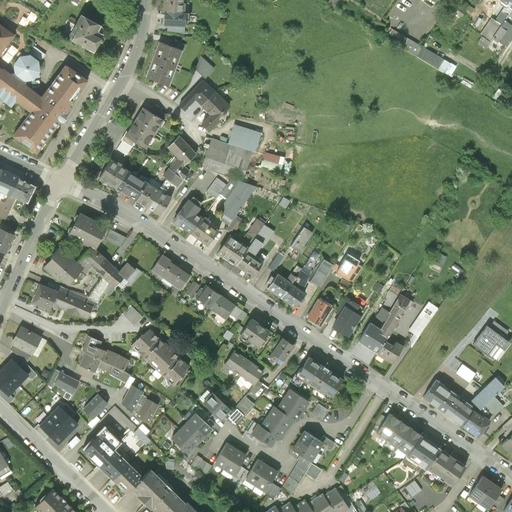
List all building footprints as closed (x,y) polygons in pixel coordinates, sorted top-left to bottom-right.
[(162,0),(161,12),(163,12),(184,13),(185,4),(182,4),(182,0),(162,0)] [(511,0),(502,0),(501,2),(506,6),(511,10),(511,0)] [(474,10),(465,3),(461,8),(466,12),(470,15),(474,10)] [(461,18),(466,12),(461,8),(457,5),(452,12),(461,18)] [(505,21),(511,11),(511,10),(506,6),(495,20),(492,18),(479,35),(482,36),(490,42),(493,38),(505,21)] [(34,21),(39,15),(32,11),(28,17),(34,21)] [(184,13),(163,12),(163,25),(188,27),(188,14),(184,13)] [(104,27),(81,15),(69,38),(94,52),(103,34),(100,33),(104,27)] [(511,38),(511,25),(505,21),(493,38),(506,47),(511,38)] [(0,96),(2,98),(4,96),(5,97),(7,98),(6,101),(12,105),(13,103),(14,103),(16,101),(31,112),(28,117),(26,117),(23,121),(23,122),(20,127),(18,127),(14,133),(14,135),(14,136),(36,152),(38,149),(40,149),(44,143),(44,141),(52,131),(53,131),(58,124),(58,123),(59,121),(60,122),(64,121),(66,118),(65,115),(64,114),(67,111),(66,110),(69,107),(67,105),(70,100),(71,101),(73,98),(74,98),(79,92),(79,90),(81,86),(83,86),(86,82),(85,81),(86,80),(66,66),(65,66),(64,66),(61,70),(61,72),(59,75),(57,75),(52,82),(53,83),(49,88),(48,88),(43,94),(43,96),(41,98),(26,86),(25,85),(24,80),(33,79),(39,71),(38,61),(30,55),(20,57),(14,64),(15,73),(10,75),(7,73),(2,69),(1,71),(0,69),(0,52),(1,53),(5,47),(5,45),(9,40),(10,40),(13,37),(12,36),(13,35),(0,25),(0,96)] [(456,67),(393,30),(388,40),(451,77),(456,67)] [(490,42),(482,36),(477,43),(485,49),(490,42)] [(175,41),(172,47),(182,51),(183,51),(185,46),(175,41)] [(152,59),(175,68),(182,51),(172,47),(159,42),(152,59)] [(45,55),(34,47),(29,52),(41,60),(45,55)] [(214,69),(200,56),(195,70),(204,79),(214,69)] [(175,68),(152,59),(146,76),(169,85),(175,68)] [(473,84),(464,78),(461,82),(471,88),(473,84)] [(200,108),(214,93),(202,81),(178,106),(184,113),(194,102),(200,108)] [(506,87),(502,84),(493,97),(498,100),(506,87)] [(229,108),(214,93),(200,108),(209,117),(200,126),(207,133),(218,123),(216,120),(229,108)] [(151,107),(148,112),(164,121),(167,116),(151,107)] [(148,112),(143,108),(134,123),(154,135),(160,126),(162,127),(165,122),(164,121),(148,112)] [(154,135),(134,123),(127,133),(125,137),(134,143),(146,150),(154,135)] [(261,134),(234,125),(227,144),(252,153),(255,153),(261,134)] [(125,137),(127,133),(125,132),(120,141),(121,142),(131,148),(134,143),(125,137)] [(196,155),(179,137),(166,149),(176,159),(183,167),(196,155)] [(252,153),(227,144),(211,139),(201,168),(231,178),(242,182),(252,153)] [(131,148),(121,142),(116,150),(126,156),(131,148)] [(262,158),(277,163),(279,156),(264,151),(262,158)] [(277,163),(262,158),(259,167),(281,173),(283,165),(277,163)] [(183,167),(176,159),(162,177),(165,180),(171,184),(176,188),(189,173),(183,167)] [(116,165),(110,161),(98,180),(116,192),(128,173),(121,168),(122,167),(117,164),(116,165)] [(19,179),(2,171),(0,175),(0,191),(6,195),(10,197),(19,179)] [(199,172),(192,181),(197,184),(203,175),(199,172)] [(128,173),(116,192),(135,203),(148,185),(128,173)] [(216,198),(227,183),(218,176),(206,191),(216,198)] [(219,221),(228,227),(236,216),(256,187),(242,182),(231,178),(219,195),(226,200),(221,206),(220,213),(223,216),(219,221)] [(36,187),(19,179),(10,197),(17,200),(27,205),(36,187)] [(165,180),(159,192),(164,195),(171,184),(165,180)] [(148,185),(135,203),(147,211),(159,192),(148,185)] [(159,192),(147,211),(159,218),(171,199),(164,195),(159,192)] [(10,197),(6,195),(6,196),(3,195),(0,200),(0,202),(1,203),(6,205),(10,197)] [(17,200),(10,197),(6,205),(1,203),(0,203),(0,218),(6,222),(17,200)] [(173,220),(191,234),(202,218),(195,213),(199,208),(188,200),(173,220)] [(107,228),(79,214),(68,236),(91,248),(95,250),(107,228)] [(236,216),(228,227),(225,231),(232,236),(243,221),(236,216)] [(219,231),(202,218),(191,234),(207,246),(219,231)] [(246,235),(254,240),(264,226),(256,220),(246,235)] [(264,226),(254,240),(263,246),(264,247),(274,232),(264,226)] [(312,233),(304,228),(290,248),(300,255),(306,247),(304,246),(312,233)] [(16,236),(1,229),(0,231),(0,251),(7,255),(16,236)] [(126,238),(110,230),(104,241),(119,248),(126,238)] [(360,249),(366,253),(373,240),(361,234),(358,240),(363,243),(360,249)] [(248,250),(229,237),(217,256),(235,269),(245,253),(248,250)] [(245,253),(253,259),(263,246),(254,240),(248,250),(245,253)] [(76,263),(59,247),(48,259),(49,261),(42,268),(57,282),(59,279),(67,286),(80,271),(83,269),(76,263)] [(105,259),(95,250),(91,248),(76,263),(83,269),(80,271),(84,276),(88,272),(93,277),(96,274),(102,280),(106,275),(97,267),(105,259)] [(253,259),(245,253),(235,269),(252,280),(262,265),(253,259)] [(284,257),(279,253),(267,269),(273,273),(284,257)] [(349,253),(336,274),(352,284),(362,267),(359,265),(361,261),(349,253)] [(447,258),(439,254),(434,265),(441,269),(447,258)] [(190,276),(161,256),(150,272),(179,292),(190,276)] [(106,275),(102,280),(109,285),(113,289),(123,279),(124,278),(119,272),(105,259),(97,267),(106,275)] [(333,266),(322,259),(308,282),(319,289),(333,266)] [(126,265),(119,272),(124,278),(123,279),(131,286),(142,273),(135,269),(133,271),(126,265)] [(296,279),(280,302),(294,311),(305,296),(302,294),(308,277),(301,272),(296,279)] [(269,287),(266,292),(280,302),(296,279),(290,275),(285,282),(277,277),(274,281),(270,278),(266,285),(269,287)] [(390,277),(383,288),(388,291),(394,282),(394,280),(390,277)] [(109,285),(102,280),(88,299),(97,303),(109,285)] [(200,286),(193,282),(184,294),(191,299),(200,286)] [(404,288),(394,282),(388,291),(399,298),(400,295),(404,288)] [(57,294),(38,285),(29,305),(48,314),(51,305),(57,294)] [(60,287),(57,294),(51,305),(61,309),(60,311),(65,313),(77,319),(78,316),(87,320),(92,308),(85,305),(88,299),(60,287)] [(196,302),(209,311),(220,297),(207,287),(202,293),(199,291),(196,295),(199,297),(196,302)] [(386,301),(382,308),(390,313),(399,298),(388,291),(386,301)] [(327,293),(322,300),(329,305),(334,298),(327,293)] [(378,334),(387,340),(411,302),(400,295),(399,298),(390,313),(382,327),(380,331),(378,334)] [(242,312),(220,297),(209,311),(224,322),(229,315),(236,320),(242,312)] [(334,313),(339,317),(344,308),(352,313),(357,305),(345,297),(334,313)] [(319,299),(306,318),(320,327),(332,307),(329,305),(322,300),(319,299)] [(410,340),(412,349),(439,309),(427,301),(408,331),(413,335),(410,340)] [(131,307),(123,316),(134,327),(142,318),(131,307)] [(339,317),(331,330),(348,340),(361,318),(352,313),(344,308),(339,317)] [(373,321),(382,327),(390,313),(382,308),(373,321)] [(242,312),(236,320),(241,323),(246,315),(242,312)] [(269,333),(251,321),(239,338),(240,341),(246,345),(249,345),(250,343),(259,349),(269,333)] [(380,331),(370,325),(358,343),(377,355),(386,341),(387,340),(378,334),(380,331)] [(41,338),(21,326),(10,346),(13,347),(30,357),(41,338)] [(486,326),(472,345),(491,358),(500,347),(504,351),(509,343),(486,326)] [(188,369),(149,331),(142,337),(141,336),(130,348),(132,350),(131,353),(136,354),(166,381),(167,386),(170,385),(172,387),(177,381),(180,383),(184,378),(182,376),(188,369)] [(227,334),(222,343),(226,345),(231,337),(227,334)] [(273,351),(277,345),(275,343),(279,337),(275,334),(266,346),(273,351)] [(101,343),(87,337),(80,352),(84,354),(101,362),(106,352),(98,349),(101,343)] [(295,348),(282,339),(277,345),(273,351),(267,359),(275,364),(277,361),(282,365),(295,348)] [(393,346),(386,341),(377,355),(392,364),(402,347),(395,343),(393,346)] [(460,360),(469,347),(460,342),(452,355),(460,360)] [(30,357),(13,347),(10,352),(28,362),(30,357)] [(106,352),(101,362),(112,368),(123,373),(129,362),(106,352)] [(249,363),(233,352),(222,368),(238,378),(249,363)] [(101,362),(84,354),(78,368),(94,375),(97,368),(109,374),(112,368),(101,362)] [(28,376),(10,358),(0,367),(0,388),(7,396),(28,376)] [(344,381),(309,358),(301,370),(299,370),(291,382),(299,387),(302,382),(331,400),(344,381)] [(249,363),(238,378),(253,389),(264,373),(249,363)] [(469,382),(475,374),(462,364),(455,373),(469,382)] [(112,368),(109,374),(108,376),(124,384),(128,376),(123,373),(112,368)] [(50,373),(43,370),(40,376),(46,380),(50,373)] [(80,381),(63,372),(56,384),(74,393),(80,381)] [(495,378),(503,386),(507,383),(498,374),(495,378)] [(436,378),(423,397),(437,407),(449,391),(451,388),(436,378)] [(473,408),(475,410),(494,394),(503,386),(495,378),(484,387),(486,389),(467,404),(473,408)] [(143,393),(131,386),(121,403),(132,410),(143,393)] [(302,413),(308,402),(287,389),(281,399),(302,413)] [(467,404),(449,391),(437,407),(461,424),(473,408),(467,404)] [(231,411),(214,392),(204,401),(221,420),(231,411)] [(107,404),(97,394),(82,409),(92,419),(107,404)] [(475,410),(489,420),(504,404),(494,394),(475,410)] [(254,405),(245,397),(235,408),(244,415),(254,405)] [(158,405),(147,398),(136,416),(147,423),(158,405)] [(302,413),(281,399),(274,409),(291,420),(295,423),(302,413)] [(60,409),(70,419),(76,413),(66,403),(60,409)] [(328,409),(318,403),(311,413),(321,420),(328,409)] [(47,415),(66,434),(76,425),(70,419),(60,409),(57,405),(47,415)] [(291,420),(274,409),(271,406),(265,414),(285,428),(291,420)] [(473,408),(461,424),(478,436),(480,433),(483,435),(489,428),(485,425),(489,420),(475,410),(473,408)] [(388,436),(401,418),(391,410),(378,429),(388,436)] [(198,411),(189,420),(206,436),(214,427),(198,411)] [(285,428),(265,414),(259,423),(275,434),(279,437),(285,428)] [(66,434),(47,415),(37,425),(56,444),(66,434)] [(510,434),(511,432),(511,417),(502,426),(510,434)] [(398,444),(411,425),(401,418),(388,436),(398,444)] [(189,420),(181,429),(197,445),(206,436),(189,420)] [(268,444),(275,434),(259,423),(256,421),(250,432),(256,436),(268,444)] [(99,464),(115,447),(121,441),(104,425),(95,434),(97,436),(94,438),(93,437),(82,448),(99,464)] [(421,432),(411,425),(398,444),(408,451),(421,432)] [(188,454),(197,445),(181,429),(172,438),(188,454)] [(253,441),(256,436),(250,432),(245,429),(242,434),(253,441)] [(315,452),(321,442),(320,441),(304,431),(297,441),(315,452)] [(440,445),(421,432),(408,451),(420,458),(418,460),(426,466),(440,445)] [(511,432),(510,434),(500,443),(511,455),(511,454),(511,432)] [(334,443),(323,436),(320,441),(321,442),(331,448),(334,443)] [(79,441),(75,437),(67,446),(71,450),(79,441)] [(315,452),(297,441),(291,452),(299,457),(309,462),(315,452)] [(237,449),(227,443),(213,462),(223,469),(237,449)] [(440,445),(426,466),(452,483),(466,462),(440,445)] [(99,464),(113,477),(128,460),(115,447),(99,464)] [(237,449),(223,469),(232,476),(240,465),(246,456),(237,449)] [(0,475),(0,476),(11,470),(0,451),(0,475)] [(309,462),(299,457),(288,475),(299,482),(309,462)] [(266,465),(256,458),(242,480),(253,486),(266,465)] [(130,485),(142,473),(128,460),(113,477),(126,490),(130,485)] [(207,462),(201,472),(206,475),(212,464),(207,462)] [(305,473),(315,479),(322,468),(311,462),(305,473)] [(130,485),(147,502),(168,481),(151,464),(142,473),(130,485)] [(244,467),(240,465),(232,476),(229,480),(233,483),(244,467)] [(266,465),(253,486),(264,493),(271,482),(277,472),(266,465)] [(492,479),(483,473),(468,495),(478,501),(492,479)] [(281,485),(292,492),(299,482),(288,475),(281,485)] [(475,481),(471,478),(465,486),(470,489),(475,481)] [(404,486),(411,497),(422,489),(414,479),(404,486)] [(492,479),(478,501),(487,508),(502,486),(492,479)] [(7,480),(0,484),(0,489),(3,494),(12,488),(7,480)] [(169,511),(184,497),(168,481),(147,502),(157,511),(169,511)] [(280,488),(271,482),(264,493),(273,499),(280,488)] [(336,486),(343,497),(347,494),(340,484),(336,486)] [(336,486),(335,485),(323,493),(335,511),(342,511),(344,511),(345,511),(352,511),(343,497),(336,486)] [(34,505),(41,511),(60,511),(69,503),(52,487),(34,505)] [(335,511),(323,493),(322,491),(307,501),(314,511),(335,511)] [(504,498),(500,495),(493,504),(498,508),(504,498)] [(200,511),(185,496),(184,497),(169,511),(200,511)] [(314,511),(307,501),(304,496),(292,504),(297,511),(314,511)] [(511,511),(511,496),(502,511),(503,511),(511,511)] [(297,511),(292,504),(290,500),(278,507),(281,511),(297,511)] [(401,505),(406,511),(409,511),(412,510),(405,502),(405,500),(400,504),(401,505)] [(77,511),(69,503),(60,511),(77,511)] [(281,511),(278,507),(275,503),(260,511),(281,511)]
